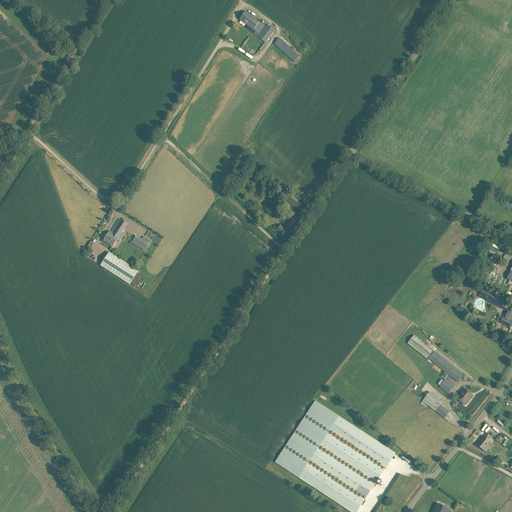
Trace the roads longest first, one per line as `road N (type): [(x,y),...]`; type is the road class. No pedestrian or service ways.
road 1 (unclassified): [(0,141),(33,135),(109,199),(162,136),(285,248)]
road 2 (unclassified): [(511,239),(348,153),(452,0)]
road 3 (track): [(110,511),(285,248)]
road 4 (track): [(94,511),(0,339)]
road 5 (unclassified): [(405,511),(511,370)]
road 6 (unknown): [(162,136),(249,1)]
road 7 (track): [(73,53),(0,176)]
